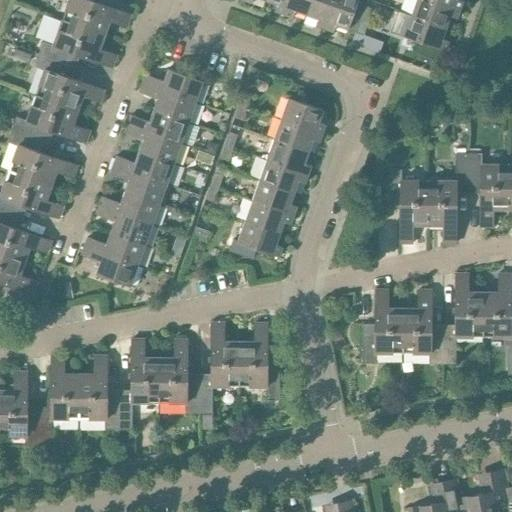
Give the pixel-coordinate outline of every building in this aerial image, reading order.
[(67,0),(60,19),(104,35),(109,21),(126,26),(131,13),(92,0),(67,0)] [(284,14),(288,0),(265,0),(266,0),(277,4),(274,11),(284,14)] [(307,15),(311,0),(288,0),(284,14),(292,17),(294,11),(307,15)] [(325,29),(334,0),(311,0),(307,15),(317,19),(315,25),(325,29)] [(355,32),(364,5),(357,3),(358,0),(334,0),(325,29),(333,32),(335,25),(348,29),(355,32)] [(457,18),(460,9),(432,0),(415,0),(410,15),(446,28),(450,16),(457,18)] [(462,0),(432,0),(460,9),(463,0),(462,0)] [(364,5),(355,32),(363,35),(373,8),(364,5)] [(442,38),(446,28),(410,15),(403,36),(445,51),(449,41),(442,38)] [(100,48),(104,35),(60,19),(52,44),(43,41),(38,53),(75,67),(80,55),(112,67),(117,54),(100,48)] [(14,48),(11,56),(26,61),(29,53),(14,48)] [(71,77),(75,67),(38,53),(34,66),(43,69),(34,95),(78,110),(83,96),(99,102),(104,89),(71,77)] [(142,82),(196,102),(203,81),(168,68),(163,80),(145,74),(142,82)] [(189,122),(196,102),(142,82),(138,92),(157,98),(153,110),(189,122)] [(238,104),(246,107),(251,94),(243,91),(238,104)] [(73,123),(78,110),(34,95),(25,120),(16,116),(11,129),(49,142),(53,131),(86,142),(90,130),(73,123)] [(280,119),(322,134),(325,126),(319,122),(323,110),(287,97),(280,119)] [(242,120),(246,107),(238,104),(234,117),(242,120)] [(130,115),(127,123),(181,143),(189,122),(153,110),(149,121),(130,115)] [(319,142),(322,134),(280,119),(272,139),(308,152),(312,140),(319,142)] [(138,151),(174,164),(181,143),(127,123),(124,132),(142,139),(138,151)] [(45,153),(49,142),(11,129),(7,142),(16,145),(7,169),(51,185),(56,172),(73,178),(78,165),(45,153)] [(223,145),(232,148),(237,135),(228,132),(223,145)] [(304,163),(308,152),(272,139),(265,160),(308,175),(311,165),(304,163)] [(207,142),(204,152),(215,155),(218,145),(207,142)] [(228,161),(232,148),(223,145),(219,158),(228,161)] [(167,184),(174,164),(138,151),(135,161),(116,156),(113,165),(167,184)] [(198,151),(195,160),(210,165),(213,156),(198,151)] [(428,187),(427,225),(442,225),(442,243),(456,244),(457,192),(468,193),(468,153),(455,152),(454,178),(437,179),(437,187),(428,187)] [(481,153),(468,153),(468,193),(479,193),(479,227),(493,227),(493,209),(506,209),(507,162),(498,162),(481,162),(481,153)] [(304,183),(308,175),(265,160),(258,180),(294,193),(298,181),(304,183)] [(160,204),(167,184),(113,165),(110,173),(128,179),(124,191),(160,204)] [(209,185),(218,188),(223,175),(227,177),(229,169),(217,165),(209,185)] [(401,169),(388,168),(387,208),(399,209),(399,243),(412,243),(413,225),(427,225),(428,187),(428,179),(419,179),(400,178),(401,169)] [(46,199),(51,185),(7,169),(0,189),(0,209),(22,217),(26,206),(59,218),(64,205),(46,199)] [(290,203),(294,193),(258,180),(251,200),(293,215),(297,206),(290,203)] [(214,202),(218,188),(209,185),(205,199),(214,202)] [(153,224),(160,204),(124,191),(120,202),(102,196),(98,205),(153,224)] [(290,224),(293,215),(251,200),(244,221),(279,233),(284,221),(290,224)] [(145,245),(153,224),(98,205),(95,214),(113,220),(109,232),(145,245)] [(18,228),(22,217),(0,209),(0,251),(25,260),(29,247),(46,253),(51,240),(18,228)] [(276,244),(279,233),(244,221),(237,241),(279,256),(282,247),(276,244)] [(205,239),(208,231),(195,226),(192,235),(205,239)] [(138,265),(145,245),(109,232),(106,243),(87,237),(84,246),(138,265)] [(131,286),(138,265),(84,246),(81,255),(99,261),(95,274),(131,286)] [(20,274),(25,260),(0,251),(0,281),(32,293),(37,281),(20,274)] [(482,337),(483,291),(469,291),(468,273),(455,273),(454,325),(442,325),(442,364),(455,364),(456,337),(482,337)] [(511,347),(511,308),(511,273),(497,273),(497,291),(483,291),(482,337),(509,338),(509,347),(511,347)] [(70,282),(50,286),(53,303),(73,299),(70,282)] [(402,354),(402,307),(388,307),(388,289),(374,289),(374,325),(362,324),(362,363),(375,363),(376,353),(402,354)] [(442,364),(442,325),(431,325),(431,289),(417,289),(417,307),(402,307),(402,354),(429,354),(429,363),(442,364)] [(240,387),(240,340),(224,341),(224,322),(211,322),(211,374),(200,374),(200,413),(212,413),(212,386),(240,387)] [(240,340),(240,387),(265,387),(265,397),(279,396),(279,357),(267,358),(267,323),(253,322),(253,340),(240,340)] [(159,403),(159,357),(145,356),(145,338),(131,338),(130,390),(118,390),(118,429),(132,429),(132,403),(159,403)] [(200,413),(200,374),(187,373),(187,339),(174,339),(173,357),(159,357),(159,403),(185,403),(185,413),(200,413)] [(78,419),(79,373),(64,373),(65,354),(51,354),(50,406),(38,406),(38,445),(52,445),(51,419),(78,419)] [(118,429),(118,390),(107,390),(107,355),(93,355),(93,373),(79,373),(78,419),(105,420),(105,429),(118,429)] [(38,445),(38,406),(27,406),(27,371),(13,371),(13,389),(0,389),(0,435),(25,436),(25,445),(38,445)] [(202,415),(201,415),(201,416),(201,421),(201,429),(211,429),(211,415),(206,415),(202,415)] [(134,436),(120,436),(120,453),(135,452),(134,436)] [(460,498),(457,499),(460,509),(467,507),(468,511),(498,511),(496,502),(502,501),(507,500),(504,489),(507,488),(503,469),(488,472),(488,474),(492,491),(481,493),(480,494),(465,497),(460,498)] [(409,511),(449,511),(460,509),(457,499),(460,498),(456,479),(440,482),(441,484),(445,501),(434,504),(433,504),(418,507),(409,509),(409,511)] [(507,500),(502,501),(504,511),(511,511),(511,486),(507,488),(504,489),(507,500)] [(353,511),(351,500),(336,503),(337,511),(353,511)]
